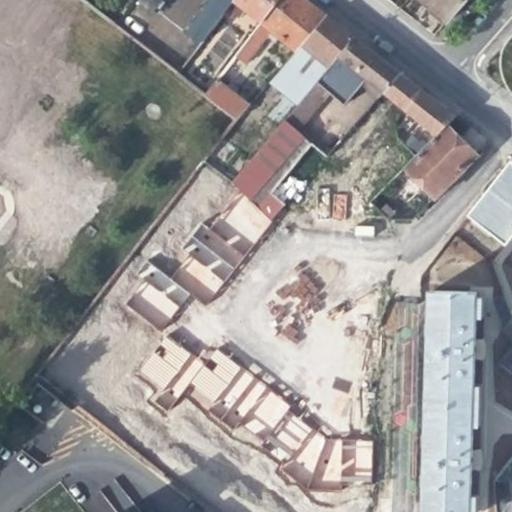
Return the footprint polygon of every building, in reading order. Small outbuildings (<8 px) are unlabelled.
[(143,0),(159,12),(168,0),(143,0)] [(235,1),(235,0),(207,0),(183,31),(201,44),(235,1)] [(235,0),(235,1),(263,23),(280,0),(235,0)] [(280,0),(263,23),(298,50),(327,16),(307,0),(280,0)] [(423,0),(435,10),(447,20),(464,0),(423,0)] [(290,98),(298,105),(320,79),(323,75),(340,54),(354,37),(342,27),(327,16),(298,50),(270,82),(274,85),(233,135),(248,147),(290,98)] [(255,33),(237,56),(248,64),(261,47),(257,43),(261,38),(255,33)] [(376,54),(354,37),(340,54),(323,75),(320,79),(298,105),(233,182),(252,198),(260,205),(273,216),(284,203),(270,192),(282,177),(312,140),(296,127),(328,88),(345,102),(366,76),(385,91),(401,73),(376,54)] [(385,91),(438,135),(447,125),(456,116),(423,90),(401,73),(385,91)] [(206,95),(221,107),(237,119),(238,120),(251,104),(219,78),(206,95)] [(211,151),(237,119),(221,107),(211,119),(216,123),(203,139),(209,144),(206,147),(211,151)] [(457,177),(478,156),(461,139),(447,125),(438,135),(432,140),(416,157),(405,168),(435,198),(457,177)] [(423,132),(407,148),(416,157),(432,140),(423,132)] [(337,200),(355,218),(373,200),(405,168),(416,157),(407,148),(398,139),(337,200)] [(312,140),(282,177),(270,192),(284,203),(273,216),(260,205),(252,198),(105,364),(143,397),(344,169),(312,140)] [(226,176),(205,159),(62,341),(84,350),(96,341),(226,176)] [(476,342),(477,293),(432,292),(429,403),(474,405),(475,360),(481,359),(481,348),(481,342),(476,342)] [(35,375),(118,439),(128,447),(145,427),(52,353),(35,375)] [(472,452),(474,405),(429,403),(425,511),(470,511),(472,470),(477,469),(478,453),(472,452)] [(88,511),(121,511),(132,506),(118,481),(83,501),(88,511)]
